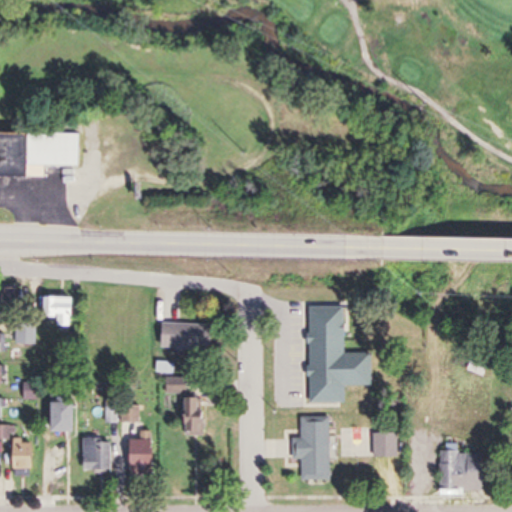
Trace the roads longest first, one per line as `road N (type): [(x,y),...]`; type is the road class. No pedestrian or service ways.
road 1 (primary): [(377,249),(0,241)]
road 2 (residential): [(250,511),(246,291)]
road 3 (primary): [(511,251),(377,249)]
